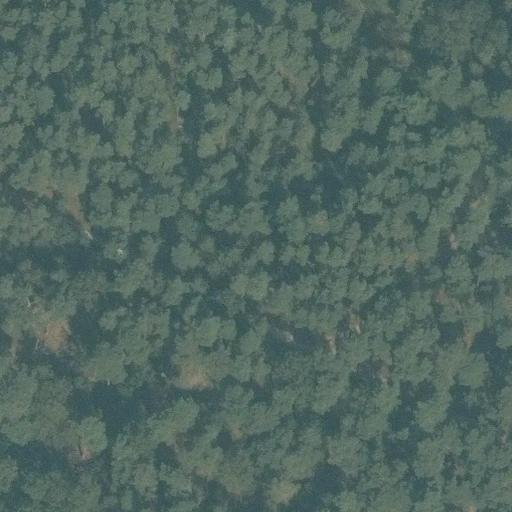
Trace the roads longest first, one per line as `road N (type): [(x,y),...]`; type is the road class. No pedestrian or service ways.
road 1 (track): [(511,135),(459,243),(277,390),(0,437)]
road 2 (track): [(511,456),(0,194)]
road 3 (track): [(511,154),(192,0)]
